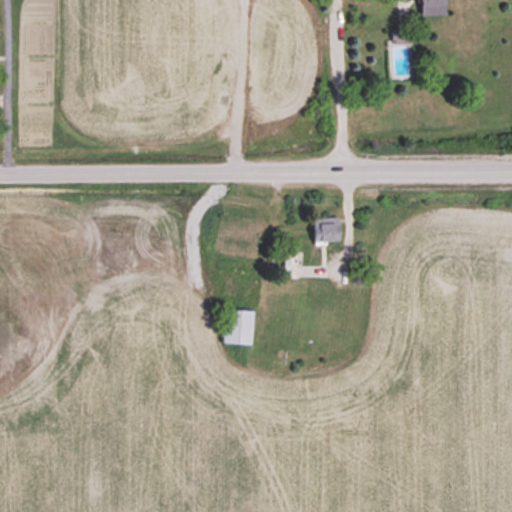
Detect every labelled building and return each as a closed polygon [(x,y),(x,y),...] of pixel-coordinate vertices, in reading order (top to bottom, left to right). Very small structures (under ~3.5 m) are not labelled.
[(418,0),(419,16),(442,16),(442,0),(418,0)] [(390,30),(390,46),(412,46),(412,30),(390,30)] [(316,242),(337,242),(337,218),(316,218),(316,242)] [(299,252),(280,252),(280,278),(299,278),(299,252)] [(238,294),(255,294),(255,281),(238,281),(238,294)] [(251,345),(251,310),(222,310),(222,345),(251,345)]
